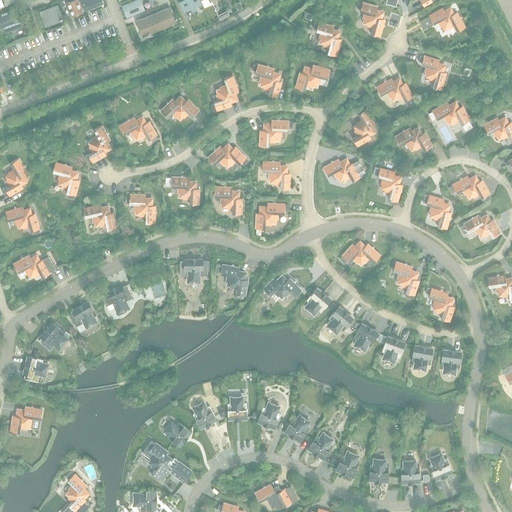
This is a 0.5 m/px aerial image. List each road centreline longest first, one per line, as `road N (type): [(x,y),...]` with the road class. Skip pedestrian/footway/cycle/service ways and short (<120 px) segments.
road 1 (residential): [(314,234),(269,255),(226,241),(175,240),(13,325)]
road 2 (residential): [(189,511),(203,482),(224,465),(255,457),(286,462),(349,499),(400,508)]
road 3 (residential): [(109,174),(185,155),(225,123),(258,110),(325,118)]
road 4 (residential): [(479,330),(434,333),(381,313),(347,287),(314,234)]
road 5 (residential): [(511,194),(492,170),(464,160),(436,166),(413,186),(401,230)]
road 6 (residential): [(474,483),(467,425),(479,330)]
road 7 (unclassified): [(133,62),(267,0)]
road 8 (unclassified): [(0,113),(133,62)]
